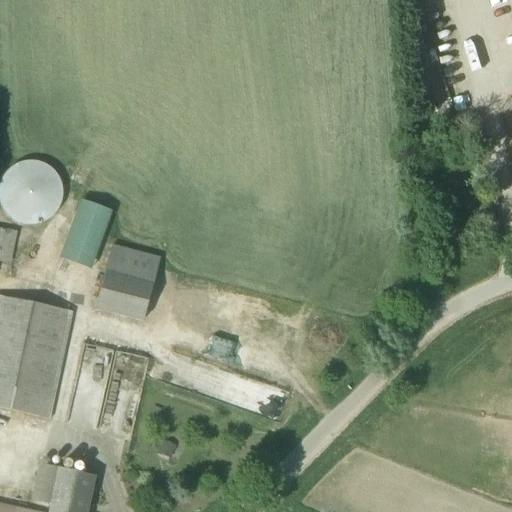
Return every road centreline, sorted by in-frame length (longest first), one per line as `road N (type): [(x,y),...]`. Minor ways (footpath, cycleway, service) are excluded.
road 1 (unclassified): [(511,281),(451,309),(413,341),(247,511)]
road 2 (track): [(329,424),(279,367),(84,317)]
